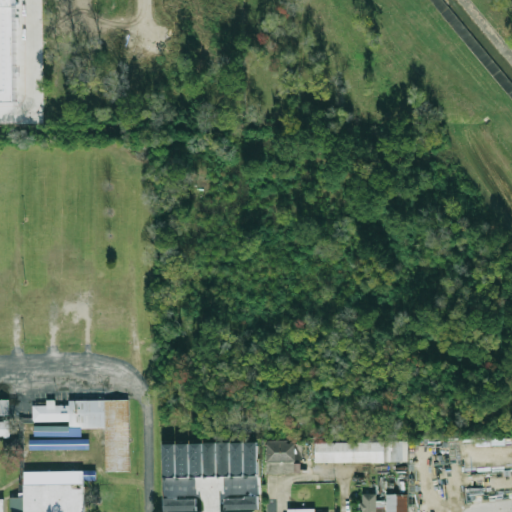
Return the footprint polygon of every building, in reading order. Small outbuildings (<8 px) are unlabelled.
[(0,100),(0,0),(21,0),(23,100),(0,100)] [(0,414),(9,414),(8,399),(0,399),(0,414)] [(128,399),(68,400),(68,404),(55,405),(55,399),(46,399),(46,405),(32,405),(32,421),(69,421),(69,425),(34,425),(34,436),(81,435),(81,428),(105,427),(105,471),(129,471),(128,399)] [(0,436),(9,436),(9,420),(0,420),(0,436)] [(89,449),(89,438),(28,439),(29,450),(89,449)] [(315,463),(315,443),(408,442),(408,462),(315,463)] [(267,462),(267,444),(295,444),(295,462),(267,462)] [(83,511),(84,471),(24,471),(24,495),(10,495),(9,511),(83,511)] [(363,511),(363,495),(376,494),(376,511),(363,511)] [(386,511),(386,496),(407,496),(407,511),(386,511)]
